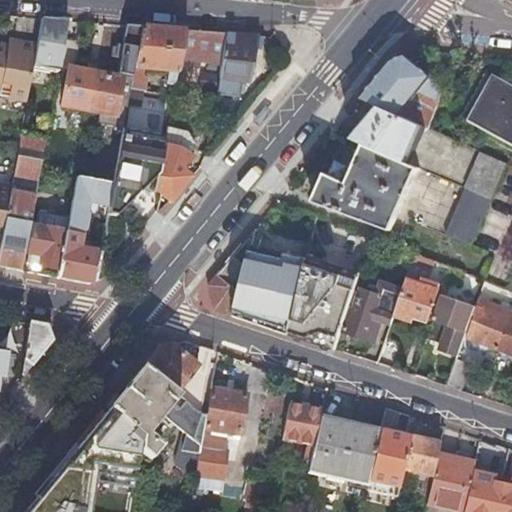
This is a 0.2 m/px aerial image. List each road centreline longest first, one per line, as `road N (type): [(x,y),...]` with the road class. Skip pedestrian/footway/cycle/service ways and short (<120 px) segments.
road 1 (residential): [(132,311),(182,317),(511,425)]
road 2 (tertiary): [(371,19),(132,311)]
road 3 (residential): [(114,0),(371,19)]
road 4 (tertiary): [(132,311),(0,473)]
road 5 (residential): [(511,25),(371,19)]
road 6 (residential): [(132,311),(0,291)]
